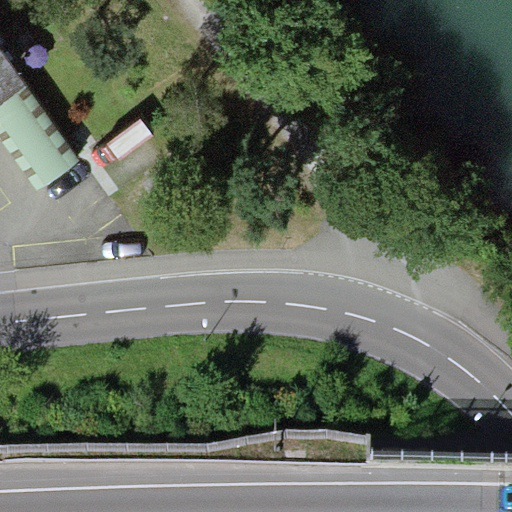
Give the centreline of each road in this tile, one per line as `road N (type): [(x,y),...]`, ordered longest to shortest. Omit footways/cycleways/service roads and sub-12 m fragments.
road 1 (residential): [(511,412),(415,337),(299,304),(186,304),(0,322)]
road 2 (track): [(203,0),(325,156),(355,227)]
